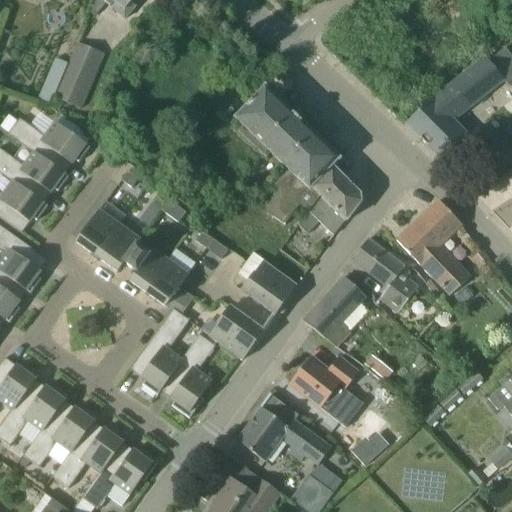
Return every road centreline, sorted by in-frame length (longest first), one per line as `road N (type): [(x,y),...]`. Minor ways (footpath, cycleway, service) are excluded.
road 1 (residential): [(192,449),(408,164)]
road 2 (residential): [(408,164),(287,45)]
road 3 (residential): [(100,384),(144,317),(77,274)]
road 4 (residential): [(77,274),(35,339),(100,384)]
road 5 (residential): [(112,161),(48,252),(77,274)]
road 6 (residential): [(511,265),(408,164)]
